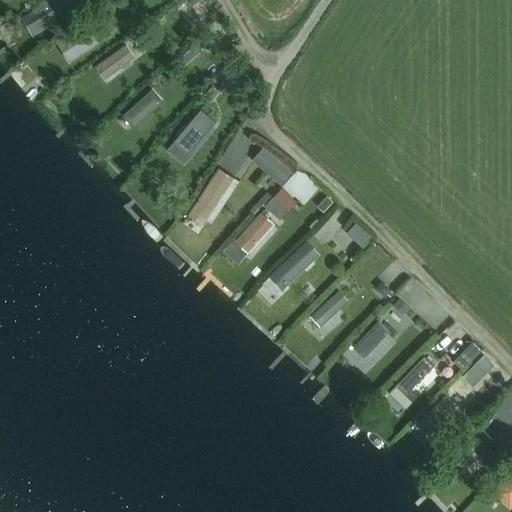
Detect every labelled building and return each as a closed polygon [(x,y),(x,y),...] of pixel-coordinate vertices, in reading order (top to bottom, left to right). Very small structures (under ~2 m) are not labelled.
[(42,24),(48,25),(83,2),(83,0),(56,0),(39,11),(38,18),(42,24)] [(75,51),(105,31),(97,18),(66,38),(75,51)] [(135,39),(140,46),(149,40),(144,34),(135,39)] [(97,68),(105,79),(134,57),(126,46),(97,68)] [(185,65),(199,52),(194,46),(179,59),(185,65)] [(130,119),(156,97),(147,87),(121,109),(130,119)] [(203,97),(209,102),(217,93),(211,88),(203,97)] [(188,156),(215,123),(200,110),(172,143),(188,156)] [(283,185),(291,176),(281,167),(273,176),(283,185)] [(195,205),(209,215),(233,180),(218,170),(195,205)] [(281,190),(271,200),(285,213),(295,203),(281,190)] [(259,215),(240,237),(248,245),(268,223),(259,215)] [(373,239),(365,232),(356,241),(364,249),(373,239)] [(286,285),(318,255),(306,243),(274,273),(286,285)] [(253,285),(259,297),(278,287),(271,275),(253,285)] [(397,289),(439,333),(452,321),(410,276),(397,289)] [(384,297),(387,295),(390,298),(394,294),(381,283),(375,289),(384,297)] [(338,292),(313,314),(311,316),(321,327),(348,302),(338,292)] [(389,332),(378,322),(354,348),(365,358),(389,332)] [(425,348),(438,363),(467,338),(454,323),(425,348)] [(470,362),(481,350),(472,342),(461,354),(470,362)] [(424,357),(396,385),(406,395),(434,366),(424,357)] [(445,397),(417,424),(416,425),(427,437),(456,409),(445,397)] [(480,428),(458,451),(452,457),(463,468),(491,440),(480,428)] [(511,473),(494,492),(509,506),(511,502),(511,473)]
